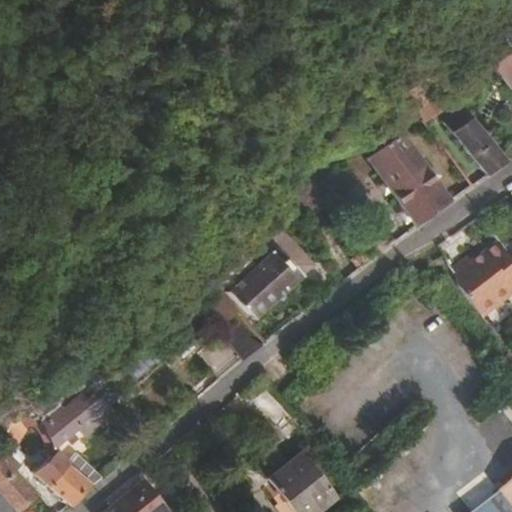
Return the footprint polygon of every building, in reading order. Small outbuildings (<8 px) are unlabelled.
[(511,55),(494,70),(511,91),(511,55)] [(506,164),(471,120),(451,135),(486,179),(506,164)] [(449,204),(402,137),(367,162),(374,171),(413,230),(449,204)] [(511,290),(511,261),(496,242),(469,263),(450,279),(454,288),(476,316),(511,290)] [(225,292),(250,319),(299,277),(269,243),(231,275),(236,283),(225,292)] [(469,263),(465,258),(447,273),(450,279),(469,263)] [(480,320),(511,295),(511,290),(476,316),(480,320)] [(259,343),(237,321),(224,332),(242,357),(259,343)] [(59,405),(35,418),(50,450),(79,427),(83,434),(110,414),(96,395),(68,414),(59,405)] [(20,417),(8,426),(17,444),(28,426),(20,417)] [(17,444),(8,426),(0,431),(0,439),(0,440),(8,451),(17,444)] [(8,451),(0,440),(0,511),(10,511),(32,493),(15,468),(18,463),(8,451)] [(57,449),(30,467),(47,485),(68,505),(79,493),(88,483),(67,462),(68,460),(57,449)] [(76,453),(68,460),(67,462),(88,483),(91,486),(100,477),(76,453)] [(301,454),(267,479),(278,493),(272,497),(277,503),(274,505),(278,511),(315,511),(335,497),(301,454)] [(129,490),(99,511),(163,511),(167,509),(149,485),(155,480),(146,468),(127,482),(124,484),(129,490)] [(511,511),(511,478),(475,511),(511,511)]
